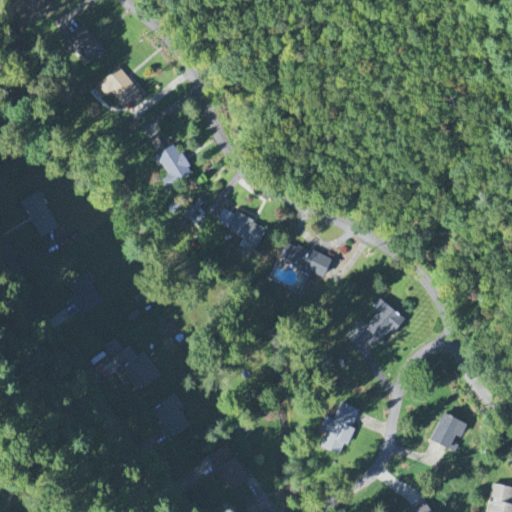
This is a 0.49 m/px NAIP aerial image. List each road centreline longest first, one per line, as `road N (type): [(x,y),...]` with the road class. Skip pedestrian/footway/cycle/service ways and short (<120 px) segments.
road 1 (residential): [(455,339),(407,369),(391,436),(372,474),(314,511),(151,469),(47,328),(0,236)]
road 2 (residential): [(455,339),(439,299),(409,263),(245,175),(182,56),(125,0)]
